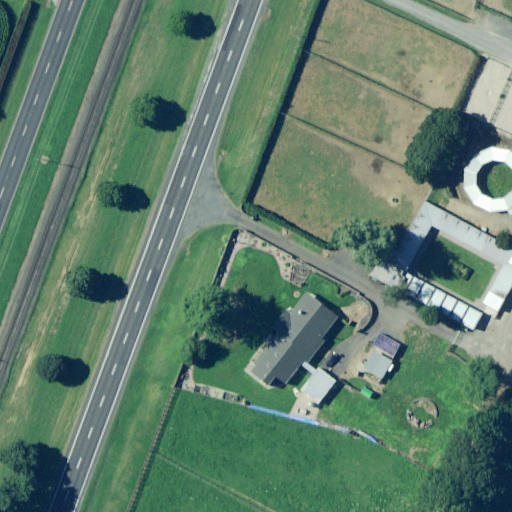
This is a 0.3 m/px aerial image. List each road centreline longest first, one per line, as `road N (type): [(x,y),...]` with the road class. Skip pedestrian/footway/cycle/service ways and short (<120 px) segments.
road 1 (primary): [(65,511),(254,0)]
road 2 (track): [(511,372),(184,189)]
road 3 (secondary): [(0,194),(71,0)]
